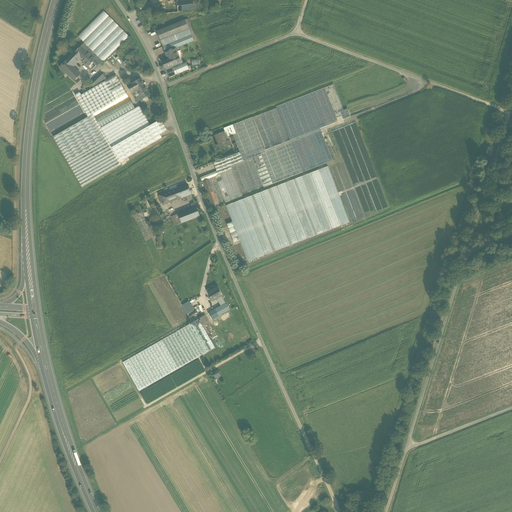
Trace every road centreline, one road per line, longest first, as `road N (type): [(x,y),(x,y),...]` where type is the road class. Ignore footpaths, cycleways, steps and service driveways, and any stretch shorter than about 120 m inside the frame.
road 1 (track): [(116,0),(164,86),(221,244),(340,511)]
road 2 (track): [(510,111),(388,511)]
road 3 (primary): [(27,253),(27,136),(55,0)]
road 4 (track): [(298,32),(510,111)]
road 5 (primary): [(95,511),(45,368)]
road 6 (track): [(298,32),(164,86)]
road 7 (track): [(0,462),(29,398),(19,343)]
